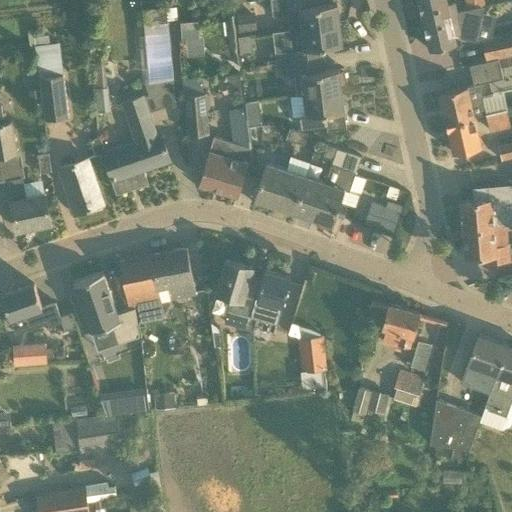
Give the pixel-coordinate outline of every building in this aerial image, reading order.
[(312,5),(311,0),(285,0),(289,29),(340,23),(337,2),(312,5)] [(447,4),(446,0),(418,0),(423,19),(464,9),(481,6),(485,4),(483,0),(464,0),(466,8),(456,11),(454,2),(447,4)] [(464,9),(423,19),(430,50),(457,43),(455,34),(459,32),(461,37),(475,40),(482,12),(481,6),(464,9)] [(168,7),(137,9),(138,23),(169,21),(169,19),(168,7)] [(255,13),(238,14),(239,33),(257,31),(255,13)] [(180,59),(178,18),(170,19),(172,60),(180,59)] [(276,64),(319,59),(317,47),(342,44),(340,23),(289,29),(291,50),(274,52),(276,64)] [(511,32),(482,39),(487,59),(511,53),(511,32)] [(249,35),(237,37),(240,54),(245,53),(252,52),(249,35)] [(39,76),(63,73),(59,42),(35,45),(39,76)] [(511,54),(498,58),(500,67),(511,64),(511,54)] [(474,84),(502,77),(500,67),(498,58),(470,64),(474,84)] [(320,71),(319,59),(276,64),(277,76),(294,74),(297,94),(290,95),(290,96),(342,90),(341,84),(346,84),(344,68),(320,71)] [(95,109),(110,109),(109,84),(102,85),(101,61),(93,62),(95,109)] [(45,119),(69,116),(63,74),(40,77),(45,119)] [(182,76),(183,91),(203,90),(202,75),(182,76)] [(486,113),(506,108),(508,108),(504,92),(471,99),(468,86),(440,92),(447,122),(475,116),(486,113)] [(327,125),(325,113),(344,110),(342,90),(290,96),(292,116),(300,115),(302,128),(327,125)] [(206,101),(205,93),(184,95),(187,134),(208,132),(206,111),(211,110),(210,101),(206,101)] [(146,176),(143,168),(170,158),(161,132),(156,134),(148,112),(143,95),(124,102),(138,140),(103,152),(117,190),(131,185),(130,182),(146,176)] [(232,135),(248,133),(245,106),(229,108),(232,135)] [(12,121),(3,123),(1,107),(0,107),(0,156),(18,153),(12,121)] [(490,131),(510,126),(506,108),(486,113),(490,131)] [(454,153),(481,146),(475,116),(447,122),(454,153)] [(287,138),(295,141),(299,130),(291,128),(287,138)] [(304,144),(307,133),(299,130),(295,141),(304,144)] [(251,151),(250,147),(233,141),(214,135),(199,184),(238,196),(249,160),(251,151)] [(95,155),(99,153),(98,137),(91,141),(95,155)] [(511,142),(498,145),(502,161),(511,158),(511,142)] [(305,175),(294,210),(313,217),(337,147),(327,144),(323,155),(332,158),(324,182),(305,175)] [(345,189),(349,190),(361,155),(337,147),(313,217),(333,224),(336,214),(337,215),(338,213),(337,213),(345,189)] [(39,172),(51,171),(49,153),(37,154),(39,172)] [(305,172),(309,160),(291,154),(287,165),(305,172)] [(75,213),(104,203),(86,156),(59,166),(75,213)] [(274,204),(286,169),(266,162),(254,197),(274,204)] [(294,210),(305,175),(286,169),(274,204),(294,210)] [(22,176),(8,179),(12,199),(11,199),(17,229),(51,222),(45,193),(26,197),(22,176)] [(463,228),(506,225),(503,184),(473,187),(474,200),(460,201),(463,228)] [(376,226),(383,206),(371,202),(364,222),(376,226)] [(508,244),(506,225),(463,228),(465,257),(496,254),(497,262),(510,260),(509,244),(508,244)] [(171,298),(197,293),(188,247),(120,260),(131,306),(136,305),(162,300),(160,288),(168,287),(171,298)] [(251,329),(250,317),(251,316),(257,294),(246,290),(253,266),(226,258),(216,290),(231,295),(227,310),(224,321),(251,329)] [(264,269),(257,294),(251,316),(278,324),(288,287),(287,287),(290,276),(264,269)] [(105,270),(76,280),(92,329),(113,322),(119,341),(139,334),(136,305),(118,311),(105,270)] [(55,302),(42,306),(34,283),(2,294),(10,318),(24,313),(29,328),(46,322),(48,327),(62,322),(65,330),(77,326),(73,311),(60,315),(55,302)] [(410,346),(420,311),(390,303),(383,327),(386,327),(382,341),(398,345),(398,343),(410,346)] [(485,406),(508,344),(479,333),(468,362),(469,362),(462,381),(474,386),(490,391),(485,405),(485,406)] [(300,350),(325,348),(324,334),(299,336),(300,350)] [(418,339),(412,365),(426,368),(432,342),(418,339)] [(47,362),(45,343),(13,345),(14,364),(47,362)] [(511,345),(508,344),(485,406),(489,407),(488,408),(506,415),(511,398),(511,345)] [(427,400),(431,390),(420,385),(424,377),(401,369),(395,387),(427,400)] [(371,390),(359,387),(352,410),(366,414),(368,409),(366,408),(371,390)] [(371,390),(366,408),(368,409),(384,413),(389,394),(371,389),(371,390)] [(174,391),(154,393),(155,408),(176,406),(174,391)] [(120,396),(101,398),(107,414),(116,414),(122,413),(120,396)] [(469,448),(481,414),(437,397),(430,442),(436,443),(464,447),(469,448)] [(92,448),(93,450),(120,447),(116,414),(76,418),(80,441),(81,449),(92,448)] [(52,421),(56,451),(81,449),(80,441),(76,418),(52,421)] [(463,458),(464,447),(436,443),(435,453),(463,458)] [(92,449),(80,450),(81,465),(93,464),(92,449)] [(39,511),(40,511),(88,505),(87,501),(101,499),(117,497),(115,485),(107,486),(107,483),(37,494),(39,511)]
